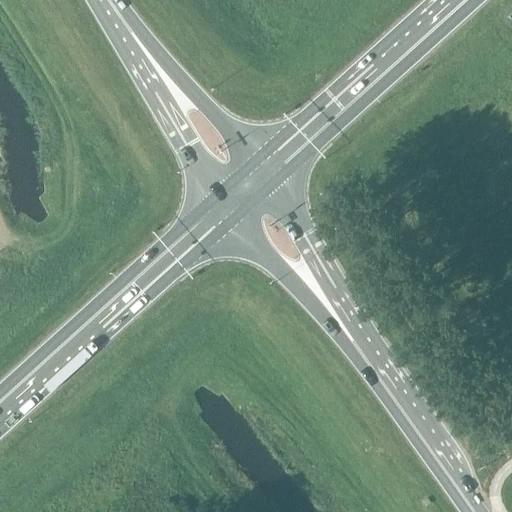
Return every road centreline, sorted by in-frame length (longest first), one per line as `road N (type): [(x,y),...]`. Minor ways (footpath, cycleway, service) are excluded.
road 1 (trunk): [(0,414),(226,208)]
road 2 (secondary): [(474,511),(314,284)]
road 3 (trunk): [(263,174),(455,0)]
road 4 (secondary): [(171,90),(174,125),(226,208)]
road 5 (secondary): [(263,174),(203,107),(171,90)]
road 6 (secondary): [(314,284),(303,235),(263,174)]
